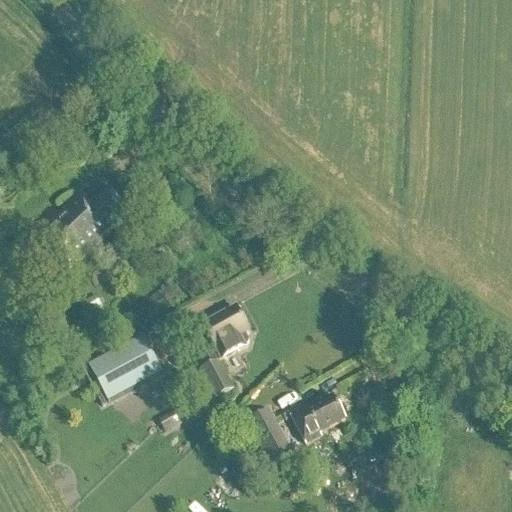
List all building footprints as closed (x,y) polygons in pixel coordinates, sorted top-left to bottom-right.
[(109,191),(91,208),(80,196),(35,238),(70,275),(111,235),(109,233),(130,213),(109,191)] [(235,310),(203,328),(209,340),(200,345),(212,367),(201,374),(216,402),(234,392),(219,365),(246,350),(245,349),(248,348),(249,344),(245,337),(249,335),(235,310)] [(142,341),(89,369),(109,405),(161,376),(142,341)] [(333,400),(322,406),(320,403),(290,419),(306,448),(321,440),(320,437),(345,423),(333,400)] [(176,413),(158,423),(165,436),(183,426),(176,413)] [(270,414),(246,427),(270,470),(293,457),(270,414)]
